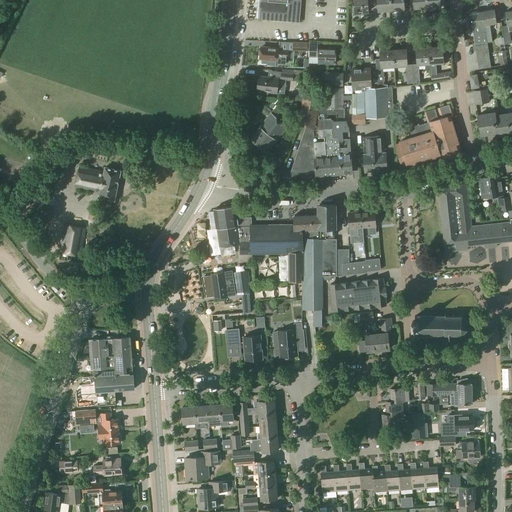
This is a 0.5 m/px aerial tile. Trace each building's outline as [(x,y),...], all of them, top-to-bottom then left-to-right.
[(260,0),(259,20),(264,20),(286,22),(291,22),(291,21),(299,22),(300,4),(300,0),(260,0)] [(353,6),(352,16),(363,15),(363,12),(368,12),(366,0),(353,0),(354,6),(353,6)] [(376,0),(378,11),(391,10),(389,0),(376,0)] [(389,0),(391,10),(404,9),(403,0),(389,0)] [(413,0),(414,8),(427,7),(426,0),(413,0)] [(495,9),(482,11),(487,42),(487,43),(492,42),(490,24),(497,23),(495,9)] [(507,26),(502,26),(504,44),(511,43),(509,32),(511,31),(511,10),(505,12),(507,26)] [(482,11),(470,13),(472,27),(479,26),(480,32),(473,33),(475,44),(487,42),(482,11)] [(487,42),(475,44),(476,51),(487,49),(487,43),(487,42)] [(293,43),(293,51),(307,52),(307,44),(293,43)] [(309,43),(309,56),(318,57),(318,63),(335,64),(335,49),(319,49),(319,43),(309,43)] [(442,46),(429,47),(430,70),(431,75),(431,81),(444,79),(443,73),(436,74),(435,63),(443,63),(442,46)] [(260,47),(259,58),(267,59),(267,60),(276,61),(276,66),(292,67),(293,58),(287,58),(287,50),(277,49),(260,47)] [(417,65),(412,65),(413,83),(419,83),(418,69),(418,65),(425,64),(425,70),(430,70),(429,47),(416,48),(417,65)] [(406,49),(392,50),(394,66),(405,65),(407,84),(413,83),(412,65),(407,65),(406,49)] [(381,67),(376,68),(377,87),(383,87),(382,67),(394,66),(392,50),(379,51),(381,67)] [(363,69),(351,70),(353,89),(352,90),(352,125),(366,124),(366,118),(387,117),(386,87),(371,88),(369,70),(363,70),(363,69)] [(259,76),(257,92),(284,95),(286,81),(296,82),(296,76),(307,77),(308,72),(294,70),(281,70),(281,72),(268,71),(267,77),(259,76)] [(325,73),(325,84),(343,85),(343,74),(325,73)] [(318,108),(314,126),(316,126),(317,131),(317,132),(318,132),(318,121),(332,121),(342,120),(343,128),(349,128),(346,119),(343,120),(343,88),(321,88),(321,108),(318,108)] [(486,89),(473,91),(476,104),(488,102),(486,89)] [(305,126),(290,172),(295,176),(316,174),(314,158),(315,158),(314,142),(316,142),(317,132),(317,131),(316,126),(314,126),(318,108),(319,102),(303,98),(298,125),(305,126)] [(400,143),(394,145),(401,169),(431,160),(432,162),(462,153),(450,115),(453,115),(450,105),(425,113),(428,123),(419,126),(418,124),(408,127),(412,138),(400,141),(400,143)] [(495,113),(478,116),(481,135),(497,132),(498,135),(511,133),(511,114),(511,113),(495,116),(495,113)] [(260,127),(250,139),(267,152),(277,140),(276,140),(287,127),(270,114),(260,127)] [(342,120),(332,121),(333,136),(339,136),(341,173),(352,172),(349,128),(343,128),(342,120)] [(316,142),(314,142),(315,158),(314,158),(316,174),(341,173),(339,136),(333,136),(332,121),(318,121),(318,132),(317,132),(316,142)] [(383,136),(362,138),(364,155),(363,155),(365,171),(387,169),(385,153),(383,136)] [(70,143),(67,156),(81,159),(84,146),(70,143)] [(79,167),(75,188),(99,193),(98,197),(114,201),(118,184),(119,178),(120,171),(105,167),(104,172),(79,167)] [(500,175),(479,178),(482,198),(497,196),(499,211),(511,209),(510,197),(503,198),(500,175)] [(452,185),(438,186),(444,246),(445,246),(445,252),(467,250),(467,246),(484,244),(484,248),(497,246),(496,242),(511,240),(511,218),(510,219),(510,222),(471,227),(466,184),(458,184),(452,185)] [(317,215),(318,215),(318,229),(319,239),(322,239),(322,250),(336,250),(336,239),(326,239),(326,229),(336,229),(336,205),(317,205),(317,215)] [(235,206),(214,209),(217,229),(220,247),(241,244),(241,253),(289,253),(289,267),(289,282),(302,282),(302,275),(303,275),(303,231),(294,231),(294,225),(251,226),(251,218),(237,218),(235,206)] [(374,210),(361,211),(362,227),(368,227),(368,234),(375,234),(375,227),(375,226),(374,210)] [(361,211),(348,212),(349,229),(350,228),(350,236),(357,235),(357,228),(362,227),(361,211)] [(337,276),(336,250),(322,250),(322,239),(319,239),(318,229),(318,215),(317,215),(293,216),(294,225),(294,230),(305,230),(305,276),(302,276),(302,309),(313,309),(314,326),(326,325),(325,317),(324,317),(324,315),(322,315),(322,309),(322,277),(337,276)] [(65,225),(60,252),(80,255),(85,228),(65,225)] [(94,232),(87,236),(90,243),(97,239),(94,232)] [(349,249),(336,250),(337,276),(343,276),(342,264),(349,263),(349,249)] [(364,252),(355,252),(355,261),(364,261),(364,252)] [(379,258),(372,259),(374,271),(381,270),(379,258)] [(349,263),(342,264),(343,276),(367,273),(367,272),(365,261),(349,263)] [(211,275),(203,276),(206,298),(214,297),(214,298),(235,295),(232,271),(211,274),(211,275)] [(246,271),(234,273),(235,279),(237,295),(241,294),(243,313),(251,312),(249,293),(247,277),(246,271)] [(383,278),(329,284),(333,312),(337,311),(337,313),(344,312),(344,310),(369,307),(369,309),(374,309),(374,306),(386,305),(385,296),(386,296),(385,287),(384,287),(383,278)] [(372,312),(360,313),(361,321),(373,320),(372,312)] [(412,322),(412,328),(414,328),(414,334),(444,334),(444,336),(445,336),(445,342),(443,343),(444,344),(445,342),(452,342),(453,344),(454,343),(453,342),(453,336),(453,334),(460,334),(461,336),(462,335),(461,333),(465,329),(467,330),(468,329),(466,328),(466,323),(468,322),(467,321),(465,321),(461,317),(462,315),(461,315),(460,317),(453,317),(453,315),(452,315),(452,317),(445,317),(445,314),(444,315),(444,317),(414,316),(414,322),(412,322)] [(366,341),(358,341),(359,351),(367,351),(388,349),(387,336),(390,335),(389,326),(391,326),(391,318),(378,319),(379,327),(381,327),(382,333),(376,334),(376,332),(365,333),(366,335),(365,335),(366,341)] [(276,331),(272,331),(274,355),(278,355),(278,357),(283,357),(284,359),(284,361),(292,361),(292,358),(292,356),(297,356),(297,351),(304,350),(303,329),(302,329),(301,322),(293,323),(293,329),(276,330),(276,331)] [(237,328),(224,330),(226,345),(238,344),(237,328)] [(259,334),(242,336),(245,359),(261,357),(259,334)] [(130,337),(89,340),(90,357),(131,354),(130,337)] [(131,354),(90,357),(91,361),(94,361),(95,375),(99,375),(99,376),(102,376),(102,378),(124,375),(124,373),(133,372),(132,365),(134,365),(133,354),(131,354)] [(96,391),(75,393),(76,405),(90,404),(90,406),(116,404),(115,390),(134,388),(133,372),(124,373),(124,375),(102,378),(102,376),(99,376),(99,375),(95,375),(96,391)] [(457,383),(426,384),(426,395),(451,395),(453,395),(452,392),(471,392),(471,391),(474,388),(471,384),(471,383),(470,383),(468,381),(466,381),(465,379),(457,381),(457,383)] [(389,389),(390,402),(402,401),(406,401),(405,388),(389,389)] [(453,395),(451,395),(451,404),(472,404),(471,392),(452,392),(453,395)] [(239,403),(240,415),(247,415),(255,414),(275,413),(274,400),(265,401),(264,394),(257,395),(258,407),(246,408),(246,402),(239,403)] [(390,402),(386,402),(387,414),(387,415),(398,414),(403,414),(402,401),(390,402)] [(232,403),(219,404),(220,420),(221,427),(228,426),(227,420),(233,419),(232,403)] [(219,404),(207,405),(208,421),(220,420),(219,404)] [(207,405),(194,406),(195,422),(208,421),(207,405)] [(194,406),(181,407),(183,423),(195,422),(194,406)] [(96,410),(76,411),(77,425),(96,424),(96,422),(98,422),(99,437),(104,437),(105,445),(119,443),(117,419),(111,420),(111,413),(98,414),(96,413),(96,410)] [(275,413),(255,414),(255,418),(259,418),(260,426),(276,425),(275,413)] [(387,414),(382,415),(383,428),(399,426),(398,414),(387,415),(387,414)] [(447,423),(441,423),(441,436),(457,435),(457,431),(472,430),(472,415),(455,415),(455,423),(447,423)] [(257,433),(256,434),(256,439),(277,437),(276,425),(260,426),(260,433),(257,433)] [(239,435),(231,436),(231,439),(232,449),(241,448),(239,435)] [(454,436),(439,436),(440,446),(455,445),(454,436)] [(277,437),(256,439),(252,439),(252,442),(250,442),(250,450),(253,450),(253,451),(278,450),(277,437)] [(231,439),(222,440),(223,449),(232,449),(231,439)] [(197,441),(184,442),(185,451),(198,450),(197,441)] [(457,449),(455,449),(455,455),(462,455),(462,457),(479,457),(479,442),(462,442),(462,443),(459,443),(457,446),(457,449)] [(250,450),(233,451),(234,458),(254,457),(253,451),(253,450),(250,450)] [(202,457),(185,458),(186,479),(208,478),(207,464),(220,463),(219,451),(202,452),(202,457)] [(254,457),(234,458),(234,465),(235,465),(236,476),(242,476),(241,465),(254,464),(255,475),(259,474),(275,473),(274,460),(254,462),(254,457)] [(103,465),(92,466),(93,475),(104,474),(104,475),(121,474),(120,459),(103,460),(103,465)] [(77,460),(59,461),(60,473),(78,471),(77,460)] [(422,462),(423,468),(425,488),(438,486),(437,467),(428,468),(428,461),(422,462)] [(364,462),(358,463),(359,470),(361,489),(374,488),(372,468),(364,469),(364,462)] [(415,462),(410,463),(410,469),(412,489),(425,488),(423,468),(416,469),(415,462)] [(397,464),(398,470),(399,490),(412,489),(410,469),(403,470),(402,463),(397,464)] [(351,464),(346,464),(346,471),(348,490),(361,489),(359,470),(352,470),(351,464)] [(389,464),(384,465),(385,471),(386,491),(399,490),(398,470),(390,471),(389,464)] [(338,465),(333,465),(333,472),(335,491),(348,490),(346,471),(339,471),(338,465)] [(372,468),(374,488),(374,492),(386,491),(385,471),(377,472),(377,465),(372,466),(372,468)] [(326,466),(320,466),(322,492),(335,491),(333,472),(326,472),(326,466)] [(275,473),(259,474),(260,487),(276,486),(275,473)] [(459,475),(442,475),(442,481),(442,490),(449,490),(459,490),(459,500),(473,499),(473,500),(474,500),(474,486),(460,486),(459,475)] [(210,488),(197,489),(199,509),(217,507),(216,491),(229,490),(228,486),(228,481),(209,482),(210,488)] [(102,483),(82,484),(83,492),(98,491),(98,493),(103,492),(103,490),(102,483)] [(79,484),(68,485),(69,504),(81,503),(79,484)] [(276,486),(260,487),(261,500),(277,498),(276,486)] [(246,488),(238,489),(239,507),(244,506),(243,499),(243,495),(247,494),(246,488)] [(103,492),(98,493),(99,505),(104,505),(122,504),(122,503),(124,502),(123,498),(121,497),(121,491),(109,492),(109,490),(103,490),(103,492)] [(397,491),(397,501),(409,500),(408,491),(397,491)] [(47,493),(44,511),(56,511),(59,494),(47,493)] [(257,498),(243,499),(244,506),(257,505),(257,498)] [(459,510),(445,510),(445,511),(472,511),(473,500),(473,499),(459,500),(459,510)]
